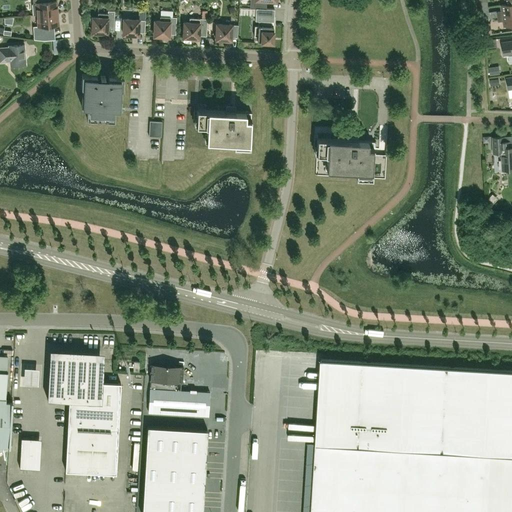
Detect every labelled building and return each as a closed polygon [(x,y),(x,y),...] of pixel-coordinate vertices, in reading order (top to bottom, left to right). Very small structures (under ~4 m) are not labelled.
[(37,16),(37,15),(57,13),(57,1),(50,1),(49,0),(32,0),(33,4),(32,4),(32,16),(37,16)] [(275,0),(250,0),(250,8),(256,8),(264,8),(264,2),(266,2),(275,3),(275,0)] [(511,3),(501,5),(502,11),(497,12),(497,16),(511,14),(511,3)] [(144,32),(145,20),(146,8),(139,8),(139,13),(139,20),(124,19),(123,34),(138,35),(138,32),(144,32)] [(254,36),(258,36),(257,41),(273,42),(273,27),(271,27),(271,21),(274,21),(274,9),(264,8),(256,8),(255,20),(262,21),(262,26),(255,26),(254,36)] [(108,13),(98,13),(98,17),(90,17),(90,24),(92,24),(92,32),(107,33),(107,31),(113,31),(115,11),(108,11),(108,13)] [(58,25),(57,13),(37,15),(37,16),(38,26),(33,27),(34,35),(54,33),(54,25),(58,25)] [(511,25),(511,14),(497,16),(498,22),(503,21),(504,27),(511,25)] [(169,36),(169,34),(175,34),(176,17),(160,16),(160,21),(155,20),(154,36),(169,36)] [(207,19),(189,18),(189,22),(184,22),(183,37),(199,38),(199,35),(206,36),(207,19)] [(231,37),(237,37),(238,25),(217,24),(216,39),(231,40),(231,37)] [(511,40),(502,42),(504,55),(511,53),(511,40)] [(26,65),(24,44),(9,46),(9,47),(0,47),(0,61),(10,61),(10,66),(26,65)] [(97,84),(97,75),(82,74),(81,87),(88,87),(88,96),(82,96),(81,106),(87,106),(86,118),(96,118),(96,112),(105,112),(105,119),(114,119),(114,111),(115,111),(115,108),(121,108),(121,107),(121,98),(115,97),(115,89),(123,89),(123,76),(108,75),(108,84),(105,84),(97,84)] [(225,111),(197,109),(196,125),(207,126),(206,141),(234,142),(233,146),(249,147),(251,112),(235,111),(235,112),(234,112),(234,107),(231,107),(230,107),(227,107),(227,111),(225,111)] [(161,137),(162,121),(150,121),(149,121),(149,136),(150,136),(159,137),(161,137)] [(348,140),(317,138),(316,154),(327,155),(326,169),(356,171),(356,177),(372,178),(373,151),(374,141),(358,140),(358,141),(357,141),(357,136),(353,136),(350,135),(349,140),(348,140)] [(493,137),(493,153),(501,152),(502,170),(511,169),(511,146),(505,147),(505,136),(493,137)] [(0,449),(3,450),(3,447),(9,447),(9,448),(11,448),(13,402),(12,402),(6,402),(6,397),(8,365),(8,357),(0,356),(0,449)] [(511,511),(511,369),(321,358),(311,511),(511,511)] [(48,397),(48,399),(69,400),(66,470),(116,473),(121,382),(101,381),(102,361),(82,360),(82,359),(72,359),(72,360),(52,359),(50,397),(48,397)] [(182,382),(183,366),(152,364),(151,380),(150,388),(149,412),(209,416),(210,392),(196,391),(196,389),(190,389),(190,390),(181,390),(181,382),(182,382)] [(39,368),(24,367),(23,383),(38,384),(39,368)] [(145,392),(146,382),(140,381),(138,391),(145,392)] [(147,426),(142,511),(202,511),(207,429),(147,426)] [(21,437),(20,467),(30,468),(31,456),(40,456),(40,451),(31,450),(32,438),(21,437)] [(134,451),(142,451),(142,438),(134,438),(134,451)] [(129,503),(139,503),(139,493),(129,493),(129,503)]
